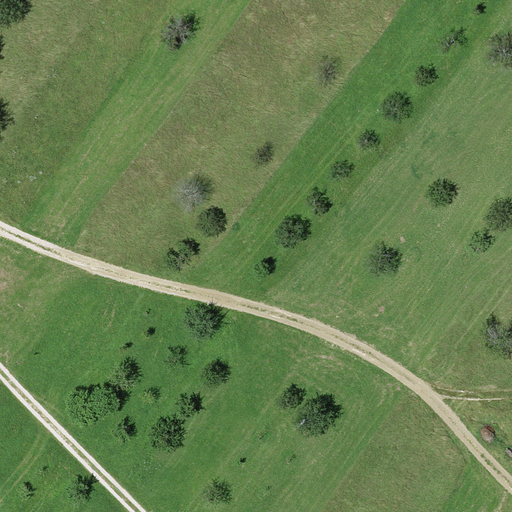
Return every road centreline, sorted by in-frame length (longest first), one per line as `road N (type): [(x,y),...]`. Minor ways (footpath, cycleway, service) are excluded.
road 1 (track): [(0,226),(29,242),(296,316),(366,351),(431,396),(511,484)]
road 2 (track): [(0,369),(134,511)]
